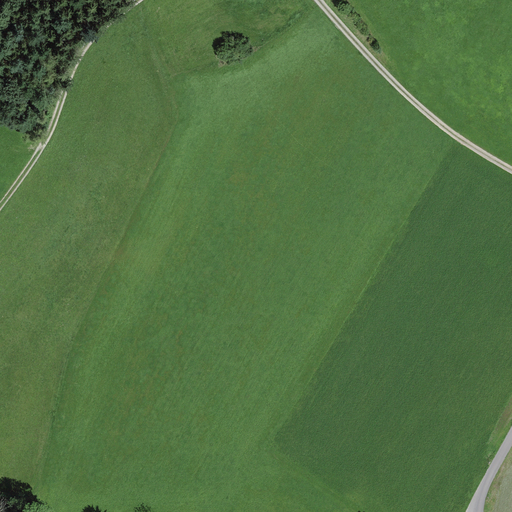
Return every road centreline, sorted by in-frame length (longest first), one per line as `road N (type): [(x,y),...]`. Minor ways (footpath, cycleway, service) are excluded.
road 1 (track): [(319,0),(402,91),(511,171)]
road 2 (track): [(0,210),(45,142),(91,34),(136,0)]
